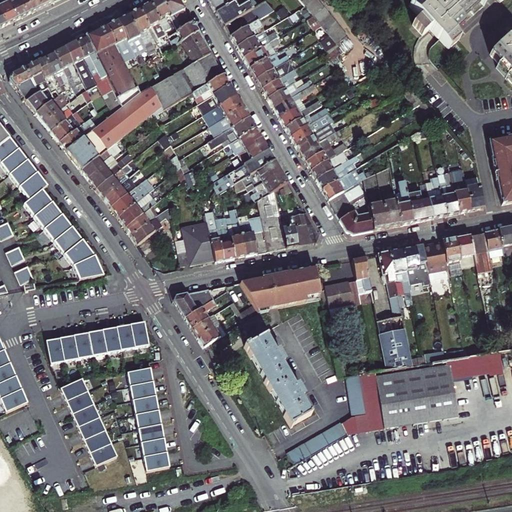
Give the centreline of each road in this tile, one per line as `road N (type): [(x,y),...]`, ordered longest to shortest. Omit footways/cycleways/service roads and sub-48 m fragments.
road 1 (residential): [(192,0),(346,250)]
road 2 (residential): [(280,511),(145,291)]
road 3 (residential): [(145,291),(0,95)]
road 4 (residential): [(346,250),(145,291)]
road 5 (residential): [(2,322),(71,472)]
road 6 (residential): [(431,77),(474,123),(494,219)]
road 7 (residential): [(494,219),(346,250)]
road 8 (residential): [(145,291),(2,322)]
